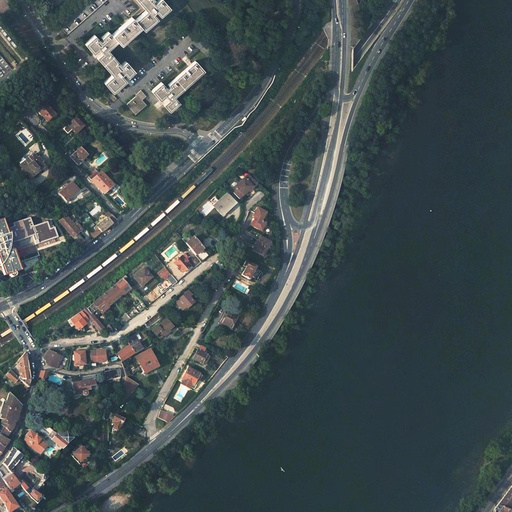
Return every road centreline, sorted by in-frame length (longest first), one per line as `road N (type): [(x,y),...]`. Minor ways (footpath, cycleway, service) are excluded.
road 1 (primary): [(399,0),(295,144),(283,179),(288,221)]
road 2 (unclassified): [(203,146),(181,129),(124,123),(88,101),(20,0)]
road 3 (residential): [(240,232),(119,332),(33,351)]
road 4 (residential): [(240,232),(248,249),(221,282),(151,412),(149,431),(158,442)]
road 5 (primary): [(306,261),(376,50)]
road 6 (primary): [(172,429),(246,359),(306,261)]
road 7 (tertiary): [(294,0),(266,78),(203,146)]
road 8 (primary): [(274,295),(172,429)]
road 9 (tertiary): [(333,75),(303,228)]
road 10 (tertiary): [(124,223),(43,286),(4,305)]
road 11 (residential): [(124,223),(28,118)]
